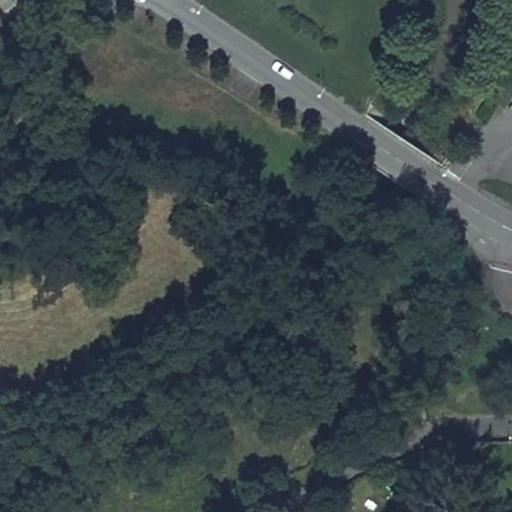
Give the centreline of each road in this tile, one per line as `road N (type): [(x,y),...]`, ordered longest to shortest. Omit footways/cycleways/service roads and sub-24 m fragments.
road 1 (tertiary): [(170,0),(511,230)]
road 2 (residential): [(511,425),(396,431),(321,472),(270,511)]
